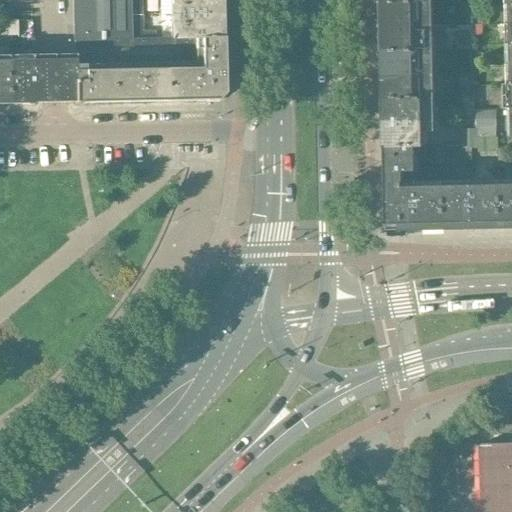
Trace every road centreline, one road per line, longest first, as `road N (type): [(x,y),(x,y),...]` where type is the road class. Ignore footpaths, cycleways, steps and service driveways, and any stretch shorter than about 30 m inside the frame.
road 1 (secondary): [(326,259),(321,0)]
road 2 (primary): [(244,338),(57,511)]
road 3 (residential): [(237,130),(53,133)]
road 4 (primary): [(349,388),(437,353),(511,339)]
road 5 (primary): [(225,480),(349,388)]
road 6 (secondary): [(225,480),(304,371)]
road 7 (primary): [(511,293),(377,301)]
road 8 (residential): [(53,133),(51,0)]
road 9 (secondary): [(276,128),(270,260)]
road 10 (secondary): [(280,0),(276,128)]
